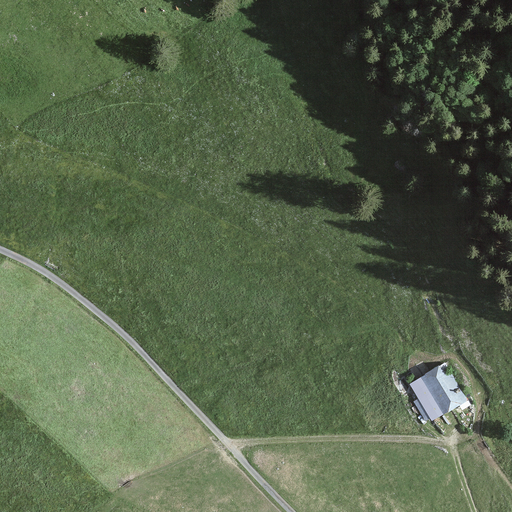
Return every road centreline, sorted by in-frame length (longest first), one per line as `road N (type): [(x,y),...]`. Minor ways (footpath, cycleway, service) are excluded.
road 1 (track): [(0,249),(113,326),(292,511)]
road 2 (track): [(227,442),(449,440),(474,511)]
